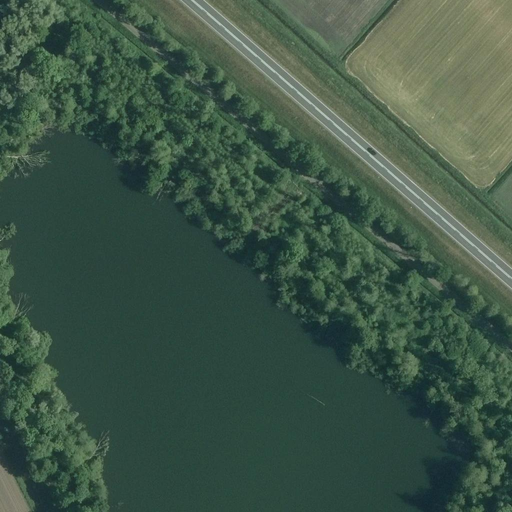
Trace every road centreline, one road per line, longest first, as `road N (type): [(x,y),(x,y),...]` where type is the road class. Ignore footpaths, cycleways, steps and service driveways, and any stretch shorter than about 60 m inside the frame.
road 1 (unclassified): [(511,349),(97,0)]
road 2 (trunk): [(511,280),(191,0)]
